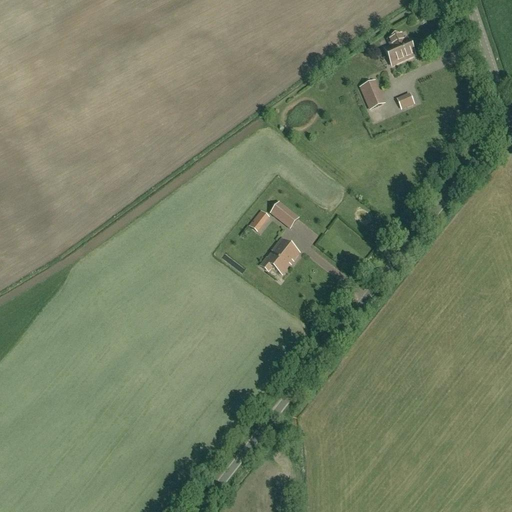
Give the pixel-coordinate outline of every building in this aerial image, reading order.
[(404,42),(401,36),(388,41),(391,48),(384,50),(392,67),(414,57),(407,40),(404,42)] [(375,92),(372,84),(360,89),(370,111),(381,106),(375,92)] [(412,93),(398,99),(404,112),(417,106),(412,93)] [(426,93),(420,98),(423,102),(430,97),(426,93)] [(401,115),(398,120),(408,125),(411,121),(401,115)] [(271,215),(281,223),(290,230),(298,220),(289,213),(279,205),(271,215)] [(290,266),(292,263),(299,255),(293,250),(288,246),(281,241),(272,253),(273,253),(268,260),(267,259),(260,267),(268,273),(272,268),(282,276),(290,266)]
